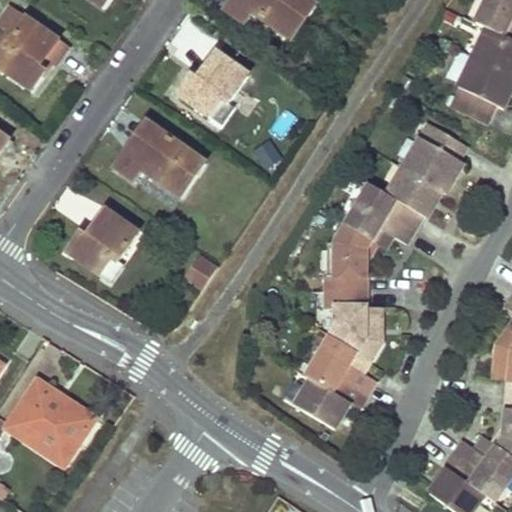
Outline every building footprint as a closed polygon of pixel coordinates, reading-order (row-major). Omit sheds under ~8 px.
[(87,0),(102,9),(108,0),(87,0)] [(252,15),(291,43),(315,7),(305,0),(235,0),(226,13),(245,26),(252,15)] [(511,0),(488,0),(475,28),(486,33),(503,41),(509,28),(511,29),(511,0)] [(59,72),(72,54),(9,10),(0,23),(0,30),(13,40),(5,52),(10,55),(0,70),(0,73),(30,95),(43,76),(36,71),(44,61),(51,65),(59,72)] [(503,41),(486,33),(472,61),(511,80),(511,29),(509,28),(503,41)] [(1,49),(0,50),(0,69),(0,70),(10,55),(5,52),(1,49)] [(228,109),(248,78),(216,57),(198,82),(193,78),(178,98),(210,121),(222,105),(228,109)] [(43,76),(51,65),(44,61),(36,71),(43,76)] [(511,82),(511,80),(472,61),(449,108),(487,127),(495,110),(502,113),(510,97),(502,93),(505,86),(509,88),(511,82)] [(505,86),(502,93),(510,97),(511,92),(511,82),(509,88),(505,86)] [(222,105),(210,121),(220,129),(232,112),(228,109),(222,105)] [(146,147),(155,132),(146,125),(135,140),(146,147)] [(435,194),(443,199),(448,190),(444,188),(447,182),(455,187),(464,170),(458,167),(467,152),(431,131),(404,176),(435,194)] [(141,174),(181,201),(204,166),(155,132),(146,147),(135,140),(114,171),(134,185),(141,174)] [(254,158),(272,171),(283,156),(264,143),(254,158)] [(419,221),(435,194),(404,176),(389,202),(396,206),(387,220),(407,232),(415,218),(419,221)] [(443,199),(446,201),(455,187),(447,182),(444,188),(448,190),(443,199)] [(371,192),(347,233),(364,243),(369,246),(378,233),(386,238),(399,245),(407,232),(387,220),(396,206),(389,202),(371,192)] [(117,266),(137,237),(106,215),(87,241),(80,237),(68,255),(99,278),(111,262),(117,266)] [(325,298),(358,299),(359,264),(359,258),(355,256),(364,243),(347,233),(337,249),(337,282),(325,282),(325,298)] [(378,233),(369,246),(378,252),(386,238),(378,233)] [(369,246),(364,243),(355,256),(359,258),(359,264),(369,246)] [(202,293),(216,272),(199,261),(189,276),(193,279),(189,285),(202,293)] [(111,262),(99,278),(111,286),(121,269),(117,266),(111,262)] [(189,285),(193,279),(189,276),(185,282),(189,285)] [(333,330),(326,342),(355,359),(354,362),(359,365),(370,345),(371,335),(368,335),(369,310),(358,309),(358,299),(325,298),(325,309),(333,309),(333,330)] [(505,384),(503,400),(511,401),(511,331),(510,329),(495,350),(494,359),(497,360),(494,383),(505,384)] [(304,383),(307,385),(331,399),(339,386),(359,397),(366,384),(353,377),(345,372),(351,361),(354,362),(355,359),(326,342),(304,383)] [(345,372),(353,377),(359,365),(354,362),(351,361),(345,372)] [(65,468),(95,421),(36,382),(5,430),(7,432),(65,468)] [(307,385),(291,415),(326,434),(342,405),(352,410),(359,397),(339,386),(331,399),(307,385)] [(503,436),(493,451),(511,464),(511,401),(503,400),(500,428),(500,433),(503,436)] [(500,428),(487,447),(493,451),(503,436),(500,433),(500,428)] [(480,441),(472,452),(480,458),(487,447),(480,441)] [(460,444),(450,458),(477,477),(468,489),(482,499),(491,506),(511,476),(511,464),(493,451),(487,447),(480,458),(472,452),(466,448),(460,444)] [(443,472),(427,497),(449,511),(472,511),(482,499),(468,489),(477,477),(450,458),(441,470),(443,472)]
